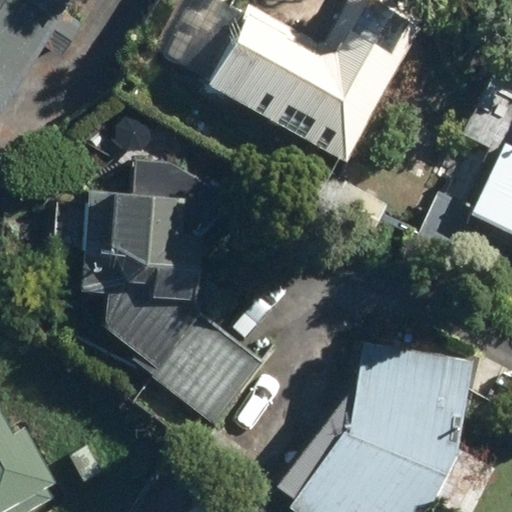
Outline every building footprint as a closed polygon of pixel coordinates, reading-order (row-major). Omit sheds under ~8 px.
[(0,0),(0,102),(34,52),(51,64),(74,29),(57,17),(69,0),(0,0)] [(183,101),(337,177),(416,20),(376,0),(345,0),(319,55),(229,10),(183,101)] [(511,138),(505,153),(489,145),(455,219),(511,244),(511,138)] [(122,195),(47,191),(44,257),(71,258),(69,297),(95,299),(94,333),(129,359),(124,366),(209,428),(258,361),(187,309),(190,242),(207,229),(209,192),(167,164),(124,161),(122,195)] [(460,363),(345,347),(332,434),(279,511),(280,511),(409,511),(446,459),(460,363)] [(0,437),(0,511),(45,486),(13,432),(1,439),(0,437)] [(276,511),(259,491),(233,511),(276,511)]
